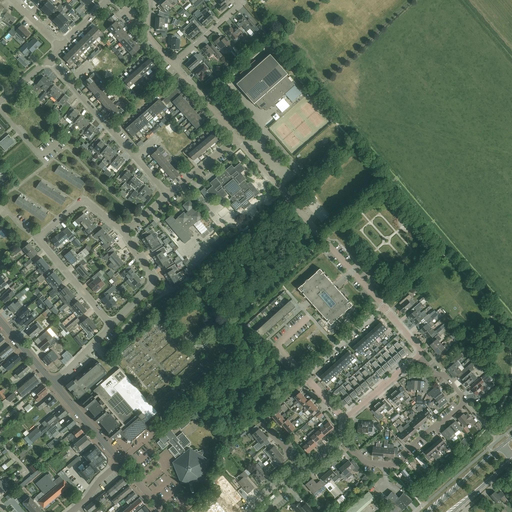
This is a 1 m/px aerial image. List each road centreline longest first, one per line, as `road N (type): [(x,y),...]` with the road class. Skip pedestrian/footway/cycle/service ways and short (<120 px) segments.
road 1 (residential): [(112,325),(37,237),(81,201),(123,232)]
road 2 (residential): [(384,307),(237,138)]
road 3 (residential): [(343,440),(365,463),(398,465),(465,402),(419,355)]
road 4 (residential): [(168,196),(49,60)]
road 5 (residential): [(343,419),(305,377),(384,307)]
